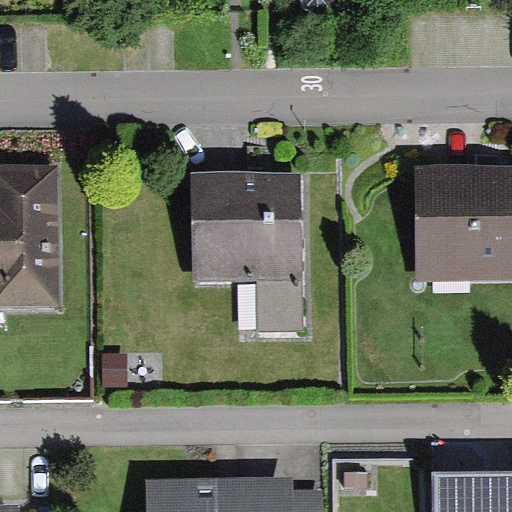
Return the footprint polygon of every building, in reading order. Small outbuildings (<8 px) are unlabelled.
[(0,322),(64,322),(61,177),(0,178),(0,322)] [(294,186),(185,188),(187,294),(248,292),(249,345),(297,344),(294,186)] [(511,186),(413,188),(414,302),(511,300),(511,186)] [(511,511),(511,483),(432,485),(432,511),(511,511)] [(294,485),(146,488),(146,511),(323,511),(323,494),(294,495),(294,485)]
